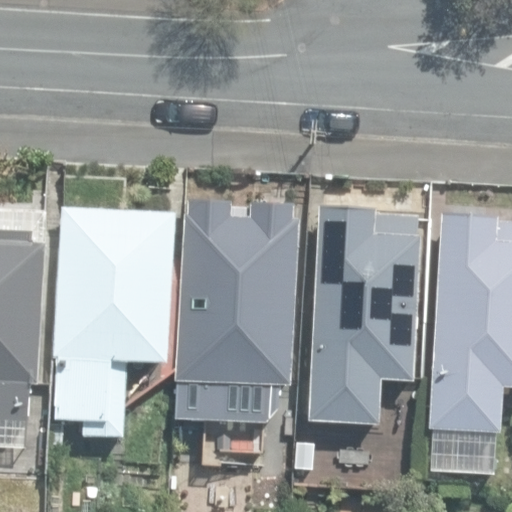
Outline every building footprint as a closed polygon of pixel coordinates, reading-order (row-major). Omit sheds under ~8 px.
[(236,423),(263,424),(280,410),(280,386),(287,387),(296,222),(292,222),(292,208),(187,202),(187,215),(184,215),(175,381),(178,382),(175,419),(210,420),(211,408),(220,408),(236,423)] [(83,436),(123,439),(128,362),(164,366),(175,216),(63,208),(53,359),(59,359),(55,419),(84,422),(83,436)] [(310,422),(379,424),(382,380),(414,382),(420,216),(378,215),(378,212),(320,210),(310,422)] [(418,441),(455,442),(455,431),(500,433),(502,388),(511,388),(511,224),(497,224),(498,218),(440,216),(431,390),(420,389),(418,441)] [(0,446),(17,448),(18,422),(28,422),(30,385),(38,386),(46,245),(31,244),(32,234),(0,232),(0,446)]
